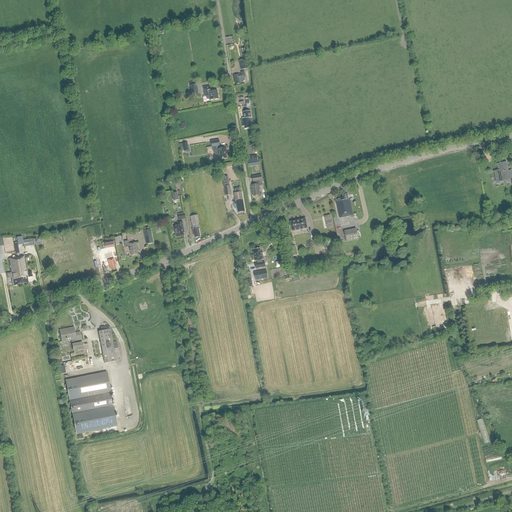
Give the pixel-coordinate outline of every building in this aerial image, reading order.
[(225,37),(227,45),(234,44),(233,36),(225,37)] [(248,68),(246,59),(239,61),(241,70),(248,68)] [(240,83),(240,82),(243,81),(245,80),(244,77),(245,77),(244,71),(240,71),(241,73),(239,74),(239,73),(233,75),(234,82),(236,82),(236,84),(240,83)] [(208,99),(210,99),(210,100),(218,98),(217,90),(209,91),(209,90),(210,89),(210,86),(204,87),(205,96),(206,96),(207,98),(207,99),(208,99)] [(244,118),(242,118),(243,127),(245,126),(245,129),(249,128),(249,127),(248,123),(250,123),(249,122),(249,118),(251,117),(250,111),(243,112),(244,118)] [(211,141),(212,147),(214,147),(214,149),(214,151),(214,152),(215,153),(216,153),(217,154),(218,154),(219,159),(227,158),(226,151),(227,151),(226,147),(221,148),(220,146),(219,139),(211,141)] [(183,143),(180,144),(180,148),(183,148),(184,151),(186,151),(189,150),(188,147),(188,142),(183,143)] [(508,172),(506,162),(497,164),(499,170),(495,171),(496,177),(498,176),(499,181),(505,180),(505,179),(511,177),(511,173),(511,171),(511,172),(508,172)] [(253,185),(252,185),(253,194),(255,193),(256,196),(260,195),(259,189),(260,189),(259,184),(258,184),(258,181),(262,180),(261,175),(252,176),(253,181),(253,185)] [(227,177),(223,177),(226,196),(230,195),(231,195),(230,186),(228,186),(227,177)] [(235,204),(234,204),(235,209),(237,208),(238,212),(245,211),(241,192),(235,193),(234,193),(236,202),(235,202),(235,204)] [(339,218),(352,215),(349,200),(348,194),(343,195),(343,198),(337,199),(338,202),(336,202),(339,218)] [(199,223),(198,215),(190,217),(193,228),(192,228),(192,230),(193,235),(195,235),(195,238),(200,237),(199,228),(197,229),(196,226),(195,227),(195,224),(199,223)] [(290,222),(292,231),(307,228),(306,219),(290,222)] [(178,223),(178,226),(174,227),(174,230),(175,230),(176,237),(184,236),(183,230),(184,230),(182,222),(178,223)] [(153,243),(151,230),(143,231),(146,244),(153,243)] [(346,242),(357,240),(355,230),(344,232),(346,242)] [(132,240),(124,242),(125,247),(129,246),(131,255),(139,254),(136,242),(133,243),(132,240)] [(253,252),(253,255),(251,255),(251,260),(254,259),(255,261),(257,260),(258,263),(255,264),(256,268),(265,266),(264,262),(263,262),(262,259),(263,259),(262,252),(260,253),(260,248),(255,249),(256,251),(253,252)] [(25,256),(17,258),(19,272),(18,272),(19,278),(21,277),(22,284),(28,283),(27,278),(32,277),(32,272),(28,273),(25,258),(25,256)] [(114,258),(113,256),(111,257),(111,259),(108,260),(110,268),(111,268),(112,270),(116,269),(114,264),(115,264),(114,258)] [(11,273),(7,274),(8,278),(12,277),(12,278),(13,278),(14,285),(14,286),(22,284),(21,277),(19,278),(18,272),(19,272),(17,258),(9,259),(11,273)] [(266,270),(254,272),(256,280),(263,279),(262,275),(267,274),(266,270)] [(117,361),(115,352),(114,348),(111,329),(109,330),(108,326),(100,328),(101,331),(98,332),(105,363),(117,361)] [(60,331),(62,342),(71,340),(72,342),(72,345),(73,351),(83,349),(82,343),(75,344),(75,341),(82,340),(80,332),(75,333),(74,328),(60,331)] [(66,384),(64,385),(65,387),(67,387),(68,394),(66,394),(67,397),(69,396),(70,403),(68,403),(68,406),(70,405),(71,409),(69,410),(70,412),(72,412),(73,418),(71,418),(71,421),(73,421),(75,427),(73,428),(73,431),(75,430),(76,434),(116,426),(105,373),(65,381),(66,384)] [(482,419),(477,421),(484,444),(490,442),(482,419)]
